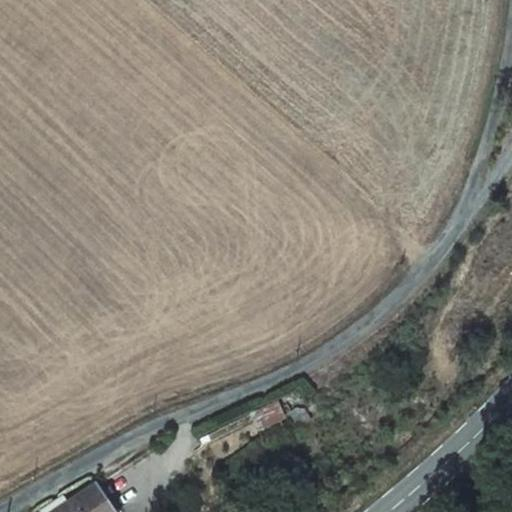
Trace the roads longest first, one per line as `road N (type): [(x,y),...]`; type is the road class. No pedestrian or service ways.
road 1 (unclassified): [(511,40),(488,155),(465,212),(421,275),(349,338),(1,511)]
road 2 (primary): [(511,396),(384,511)]
